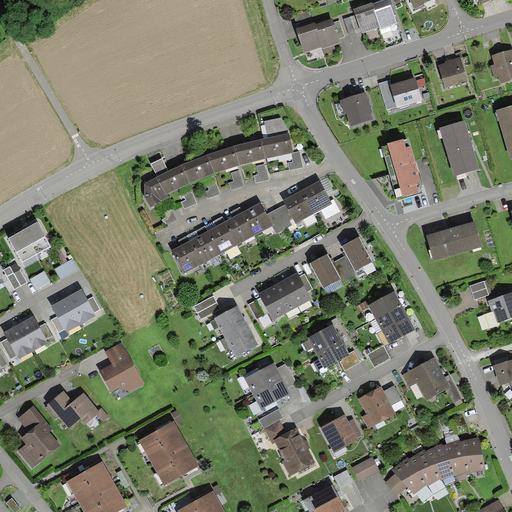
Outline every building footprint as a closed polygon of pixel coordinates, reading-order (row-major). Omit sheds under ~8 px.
[(410,0),(415,8),(431,0),(410,0)] [(390,7),(375,12),(381,30),(396,25),(390,7)] [(374,12),(357,17),(363,34),(379,28),(374,12)] [(317,33),(301,38),(307,57),(322,52),(321,49),(338,43),(334,29),(317,34),(317,33)] [(511,55),(511,52),(493,58),(501,82),(511,78),(511,55)] [(458,60),(440,66),(447,86),(465,80),(458,60)] [(391,89),(389,83),(381,86),(389,108),(419,98),(414,82),(391,89)] [(365,95),(344,102),(352,125),(372,118),(365,95)] [(511,108),(498,112),(511,157),(511,108)] [(463,123),(442,130),(456,176),(477,169),(463,123)] [(208,157),(147,186),(155,203),(214,173),(239,164),(291,153),(288,137),(235,149),(208,157)] [(407,140),(383,147),(398,200),(422,194),(407,140)] [(231,181),(233,190),(245,187),(242,178),(231,181)] [(205,190),(209,199),(222,194),(218,185),(205,190)] [(329,204),(319,185),(287,202),(298,222),(329,204)] [(259,206),(175,252),(186,271),(269,225),(259,206)] [(51,247),(38,223),(24,231),(37,254),(51,247)] [(473,227),(424,240),(431,265),(480,252),(473,227)] [(37,254),(24,231),(7,240),(20,263),(37,254)] [(327,257),(313,264),(324,286),(341,277),(344,282),(356,275),(354,270),(370,261),(359,240),(344,248),(348,256),(331,265),(327,257)] [(61,250),(55,253),(62,265),(68,262),(61,250)] [(74,259),(57,269),(63,279),(80,270),(74,259)] [(15,289),(27,283),(20,270),(8,277),(15,289)] [(47,271),(32,279),(38,290),(53,282),(47,271)] [(297,278),(262,296),(273,318),(308,300),(297,278)] [(481,285),(468,290),(473,303),(486,298),(481,285)] [(95,318),(81,290),(52,306),(67,333),(95,318)] [(393,295),(372,307),(390,341),(412,329),(393,295)] [(213,297),(194,307),(201,320),(220,309),(213,297)] [(511,297),(487,307),(490,317),(480,321),(484,333),(511,323),(511,297)] [(236,310),(217,320),(237,355),(255,344),(236,310)] [(18,324),(32,349),(46,341),(45,339),(51,336),(44,323),(38,327),(32,316),(18,324)] [(32,349),(18,324),(3,333),(6,338),(0,341),(0,342),(10,359),(16,355),(17,357),(32,349)] [(332,328),(311,339),(325,366),(346,355),(332,328)] [(115,369),(102,375),(111,392),(124,385),(128,393),(143,385),(121,345),(106,354),(115,369)] [(386,346),(369,354),(376,367),(392,359),(386,346)] [(433,361),(406,376),(411,384),(418,380),(428,398),(447,387),(433,361)] [(274,367),(250,380),(263,405),(287,393),(274,367)] [(365,418),(369,426),(393,413),(388,405),(400,399),(394,388),(383,393),(381,389),(360,400),(369,416),(365,418)] [(64,393),(47,407),(56,418),(61,415),(70,426),(80,417),(84,422),(96,412),(84,396),(73,404),(64,393)] [(31,432),(24,438),(30,445),(25,449),(36,462),(56,446),(45,433),(49,430),(32,410),(21,419),(31,432)] [(289,419),(269,430),(292,472),(312,462),(289,419)] [(345,419),(324,430),(335,450),(356,439),(345,419)] [(173,425),(142,441),(165,482),(195,466),(173,425)] [(432,451),(396,470),(414,492),(440,477),(465,470),(483,468),(478,441),(460,443),(432,451)] [(361,481),(381,472),(374,456),(353,466),(361,481)] [(100,465),(70,482),(86,511),(111,511),(123,505),(100,465)] [(342,489),(355,483),(349,471),(336,477),(342,489)] [(442,480),(419,495),(424,502),(437,494),(440,499),(450,493),(442,480)] [(332,490),(308,503),(313,511),(333,511),(342,507),(332,490)] [(221,511),(212,495),(182,511),(221,511)]
